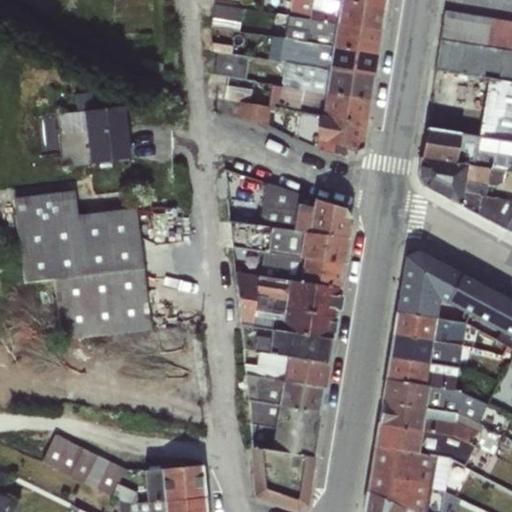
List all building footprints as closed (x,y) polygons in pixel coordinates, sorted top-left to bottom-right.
[(338,0),(289,0),(287,16),(295,18),(334,24),(338,1),(338,0)] [(334,24),(380,30),(383,7),(338,1),(334,24)] [(213,5),(211,18),(238,23),(239,8),(213,5)] [(238,23),(211,18),(210,30),(238,33),(238,23)] [(334,24),(295,18),(292,40),(331,47),(334,24)] [(331,47),(376,54),(380,30),(334,24),(331,47)] [(331,47),(292,40),(271,37),(267,60),(285,63),(327,70),(331,47)] [(327,70),(373,77),(376,54),(331,47),(327,70)] [(248,58),(216,52),(213,75),(244,80),(248,58)] [(323,95),(327,70),(285,63),(281,86),(297,89),(323,95)] [(323,95),(369,100),(373,77),(327,70),(323,95)] [(223,100),(239,103),(247,102),(249,90),(224,86),(223,100)] [(320,115),(323,95),(297,89),(297,94),(294,110),(298,111),(320,115)] [(278,108),(294,110),(297,94),(282,91),(278,108)] [(320,115),(365,122),(369,100),(323,95),(320,115)] [(247,102),(239,103),(236,118),(265,127),(270,107),(247,102)] [(64,108),(65,128),(90,126),(92,159),(133,156),(130,104),(64,108)] [(314,150),(320,115),(298,111),(294,140),(314,150)] [(361,146),(365,122),(320,115),(314,150),(343,157),(346,148),(354,151),(361,146)] [(307,233),(313,199),(264,182),(260,204),(262,204),(260,226),(302,233),(302,232),(307,233)] [(153,326),(139,204),(80,210),(78,187),(17,194),(27,286),(64,282),(72,350),(115,345),(113,330),(153,326)] [(307,233),(347,239),(351,219),(343,208),(313,199),(307,233)] [(302,233),(260,226),(228,222),(231,248),(264,252),(298,257),(302,233)] [(302,258),(342,264),(347,239),(307,233),(302,232),(302,233),(298,257),(302,258)] [(298,282),(302,258),(298,257),(264,252),(262,262),(232,258),(233,272),(256,276),(286,280),(298,282)] [(298,282),(338,289),(342,264),(302,258),(298,282)] [(282,309),(286,280),(256,276),(233,272),(239,324),(256,327),(272,330),(278,331),(282,309)] [(282,309),(332,317),(338,289),(298,282),(286,280),(282,309)] [(278,331),(328,339),(332,317),(282,309),(278,331)] [(391,334),(461,346),(480,348),(482,358),(502,362),(507,350),(507,340),(455,320),(394,313),(391,334)] [(272,330),(256,327),(252,352),(257,352),(269,354),(272,330)] [(285,357),(325,364),(328,339),(278,331),(272,330),(269,354),(285,357)] [(387,357),(457,368),(461,346),(391,334),(387,357)] [(269,354),(257,352),(255,366),(244,364),(245,375),(281,382),(285,357),(269,354)] [(281,382),(321,388),(325,364),(285,357),(281,382)] [(457,368),(387,357),(383,379),(454,391),(457,368)] [(281,382),(245,375),(247,401),(254,402),(278,405),(281,382)] [(454,391),(383,379),(380,401),(457,413),(460,392),(454,391)] [(278,405),(316,412),(321,388),(281,382),(278,405)] [(254,402),(247,401),(251,448),(271,451),(274,428),(278,405),(254,402)] [(457,413),(380,401),(376,425),(470,446),(478,448),(484,434),(480,430),(481,425),(501,434),(509,420),(478,407),(469,419),(457,413)] [(274,428),(313,434),(316,412),(278,405),(274,428)] [(470,446),(376,425),(372,446),(435,456),(462,466),(468,453),(470,446)] [(274,428),(271,451),(309,456),(313,434),(274,428)] [(162,511),(162,502),(159,469),(144,471),(146,503),(135,504),(134,491),(119,484),(122,468),(53,435),(40,461),(114,499),(114,511),(162,511)] [(435,456),(372,446),(368,471),(431,485),(435,456)] [(271,451),(251,448),(255,494),(295,509),(303,504),(309,456),(271,451)] [(162,502),(203,498),(200,466),(159,469),(162,502)] [(0,511),(15,511),(21,496),(6,491),(11,475),(0,471),(0,511)] [(426,511),(431,485),(368,471),(365,493),(409,511),(426,511)] [(409,511),(365,493),(361,511),(409,511)] [(204,511),(203,498),(162,502),(162,511),(204,511)]
